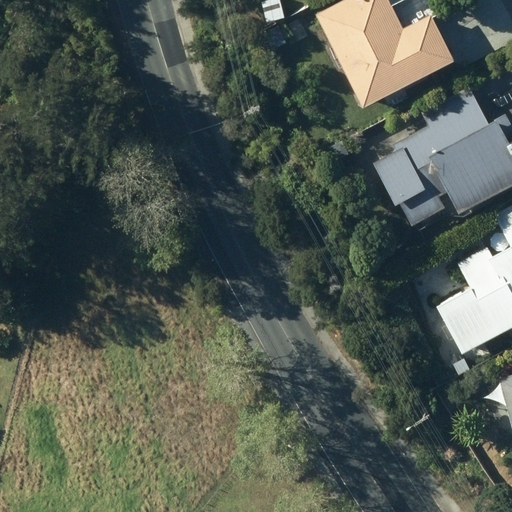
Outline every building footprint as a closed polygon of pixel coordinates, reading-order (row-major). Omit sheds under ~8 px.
[(338,0),(313,12),(357,104),(451,59),(430,16),(445,9),(441,0),(420,0),(426,12),(399,25),(387,0),(338,0)] [(511,152),(503,134),(511,129),(503,112),(487,121),(467,84),(419,110),(426,124),(390,143),(393,148),(369,161),(391,202),(396,199),(408,223),(441,205),(435,195),(444,191),(454,211),(511,180),(511,152)] [(325,147),(331,160),(346,153),(340,140),(325,147)] [(467,286),(433,304),(459,351),(511,322),(511,297),(510,294),(511,293),(511,201),(492,212),(496,219),(488,223),(490,226),(478,233),(485,245),(454,261),(467,286)] [(504,375),(497,377),(510,429),(511,428),(511,363),(502,366),(504,375)]
